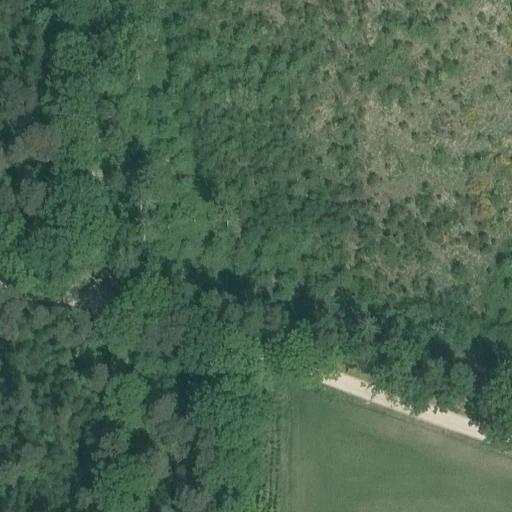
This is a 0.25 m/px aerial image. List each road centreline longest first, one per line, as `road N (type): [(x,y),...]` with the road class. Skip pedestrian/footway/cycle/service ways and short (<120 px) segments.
road 1 (track): [(511,440),(99,298),(90,0)]
road 2 (track): [(99,298),(102,511)]
